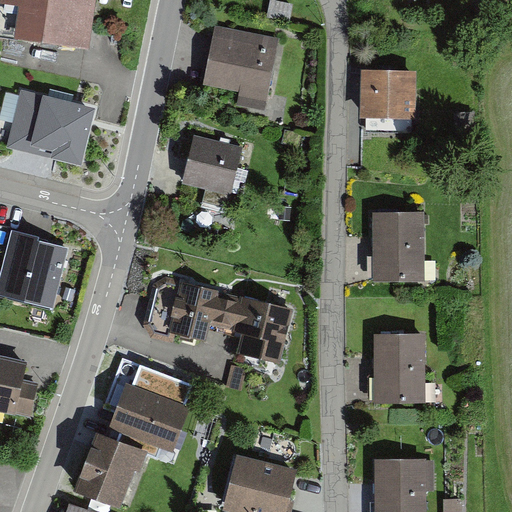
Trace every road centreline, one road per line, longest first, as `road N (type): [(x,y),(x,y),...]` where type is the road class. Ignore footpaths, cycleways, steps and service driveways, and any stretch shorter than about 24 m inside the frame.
road 1 (residential): [(337,511),(341,30),(333,0)]
road 2 (residential): [(129,221),(94,349),(35,511)]
road 3 (residential): [(173,0),(129,221)]
road 4 (residential): [(0,190),(129,221)]
